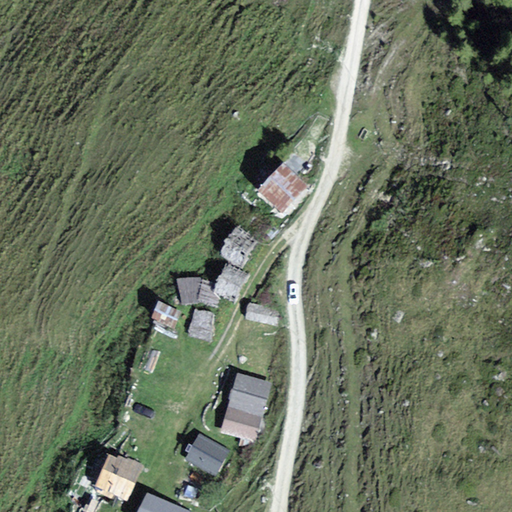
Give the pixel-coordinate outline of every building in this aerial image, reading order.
[(304,186),(281,166),(261,189),(284,209),(304,186)] [(256,246),(242,234),(223,256),(238,268),(256,246)] [(237,302),(248,276),(230,268),(218,294),(237,302)] [(179,298),(218,299),(219,276),(180,274),(179,298)] [(178,312),(159,304),(154,317),(172,325),(178,312)] [(278,310),(251,305),(249,317),(275,322),(278,310)] [(209,336),(213,314),(195,312),(192,334),(209,336)] [(269,384),(239,376),(232,402),(262,411),(269,384)] [(260,416),(228,408),(222,430),(254,439),(260,416)] [(227,452),(200,437),(187,458),(214,474),(227,452)] [(139,471),(110,458),(98,485),(127,498),(139,471)] [(188,511),(150,496),(143,511),(188,511)]
